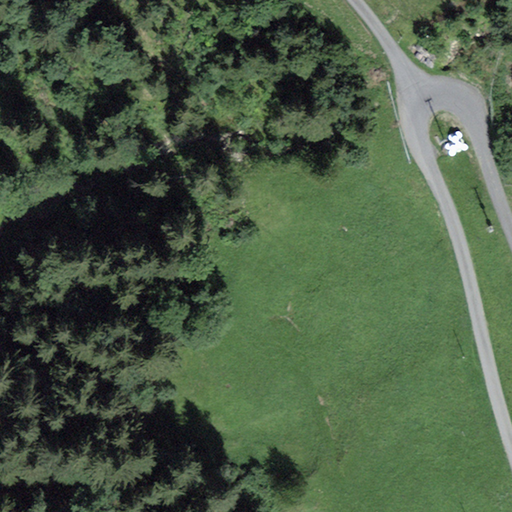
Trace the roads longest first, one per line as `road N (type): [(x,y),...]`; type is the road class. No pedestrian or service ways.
road 1 (track): [(511,488),(458,264),(409,130),(408,95)]
road 2 (track): [(408,95),(439,90),(461,118),(511,244)]
